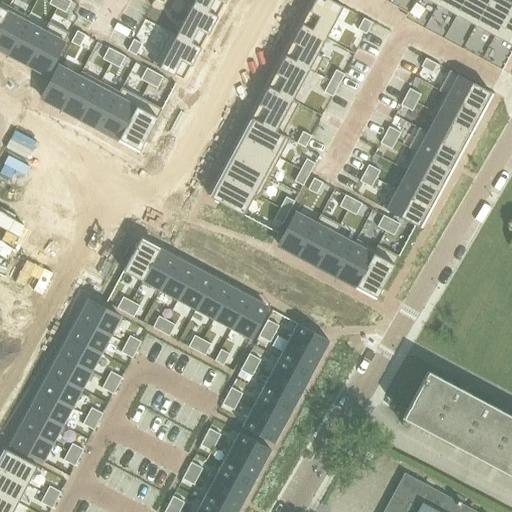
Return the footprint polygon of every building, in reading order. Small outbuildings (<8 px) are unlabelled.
[(50,0),(48,4),(57,8),(61,0),(50,0)] [(69,0),(61,0),(57,8),(65,12),(71,1),(69,0)] [(194,0),(192,4),(217,17),(224,4),(225,0),(194,0)] [(330,0),(314,0),(301,25),(325,38),(342,6),(330,0)] [(438,0),(436,5),(455,15),(463,0),(438,0)] [(463,0),(455,15),(474,25),(487,0),(463,0)] [(506,0),(487,0),(474,25),(493,35),(511,2),(506,0)] [(0,22),(9,6),(0,1),(0,22)] [(511,2),(493,35),(511,45),(511,2)] [(192,4),(176,36),(200,49),(207,36),(210,30),(217,17),(192,4)] [(9,6),(0,22),(0,49),(6,52),(8,53),(26,21),(28,16),(9,6)] [(363,18),(357,29),(366,34),(372,22),(363,18)] [(26,21),(8,53),(12,56),(25,63),(27,64),(45,30),(26,21)] [(45,30),(27,64),(31,66),(44,73),(47,74),(69,33),(49,22),(45,30)] [(301,25),(284,56),(308,69),(314,72),(323,56),(317,53),(325,38),(301,25)] [(77,30),(71,42),(79,47),(85,35),(77,30)] [(176,36),(159,67),(183,80),(190,67),(194,61),(200,49),(176,36)] [(133,39),(127,51),(136,55),(142,44),(133,39)] [(108,47),(102,59),(110,63),(116,52),(108,47)] [(116,52),(110,63),(119,68),(125,56),(116,52)] [(284,56),(267,87),(292,100),(308,69),(284,56)] [(426,58),(421,66),(432,72),(437,64),(426,58)] [(58,65),(41,98),(44,99),(57,106),(62,109),(79,76),(58,65)] [(146,68),(140,79),(148,83),(155,72),(146,68)] [(336,69),(330,81),(338,85),(344,74),(336,69)] [(438,90),(443,92),(480,112),(481,110),(488,97),(491,92),(449,70),(438,90)] [(155,72),(148,83),(157,88),(163,76),(155,72)] [(79,76),(62,109),(63,110),(76,116),(81,119),(98,86),(79,76)] [(330,81),(324,92),(332,96),(338,85),(330,81)] [(98,86),(81,119),(83,120),(96,127),(100,129),(117,96),(98,86)] [(267,87),(250,119),(251,120),(252,119),(281,135),(281,134),(298,104),(292,100),(267,87)] [(409,88),(405,96),(416,102),(421,94),(409,88)] [(433,111),(437,114),(470,131),(471,129),(478,116),(480,112),(443,92),(433,111)] [(117,96),(100,129),(102,130),(115,137),(119,139),(136,106),(117,96)] [(405,96),(400,105),(412,111),(416,102),(405,96)] [(136,106),(119,139),(122,141),(128,144),(139,150),(142,146),(144,142),(157,117),(136,106)] [(437,114),(427,133),(460,150),(461,148),(468,135),(470,131),(437,114)] [(244,134),(242,138),(279,158),(289,138),(281,134),(281,135),(252,119),(251,120),(251,121),(244,134)] [(389,126),(384,134),(396,141),(400,132),(389,126)] [(408,147),(412,149),(449,169),(450,167),(457,154),(460,150),(427,133),(418,128),(408,147)] [(302,131),(296,142),(305,147),(311,136),(302,131)] [(384,134),(380,143),(391,149),(396,141),(384,134)] [(234,153),(231,157),(268,177),(279,158),(242,138),(241,140),(234,153)] [(402,168),(406,171),(439,188),(440,186),(447,173),(449,169),(412,149),(402,168)] [(223,172),(221,176),(254,194),(258,196),(268,177),(231,157),(230,159),(223,172)] [(306,158),(300,170),(309,174),(315,163),(306,158)] [(368,164),(364,172),(376,179),(380,170),(368,164)] [(300,170),(294,181),(303,185),(309,174),(300,170)] [(406,171),(396,190),(429,207),(430,205),(437,192),(439,188),(406,171)] [(364,172),(360,181),(371,187),(376,179),(364,172)] [(216,186),(210,197),(215,199),(219,201),(243,215),(254,194),(221,176),(220,180),(216,186)] [(314,178),(308,189),(316,194),(322,182),(314,178)] [(392,187),(381,207),(418,227),(420,224),(427,211),(429,207),(396,190),(392,187)] [(345,195),(339,206),(347,210),(354,199),(345,195)] [(286,196),(280,208),(288,212),(294,201),(286,196)] [(354,199),(347,210),(356,215),(362,203),(354,199)] [(280,208),(274,219),(282,223),(288,212),(280,208)] [(295,212),(278,245),(281,247),(294,253),(298,256),(316,223),(295,212)] [(316,223),(298,256),(300,257),(313,264),(318,266),(335,233),(340,225),(320,215),(316,223)] [(383,215),(377,226),(385,231),(392,219),(383,215)] [(392,219),(385,231),(394,235),(400,224),(392,219)] [(335,233),(318,266),(320,267),(332,274),(337,276),(354,244),(353,243),(335,233)] [(135,247),(123,271),(124,271),(141,281),(158,249),(156,248),(151,245),(140,239),(137,244),(135,247)] [(354,244),(337,276),(339,277),(351,284),(356,286),(375,250),(355,239),(353,243),(354,244)] [(375,250),(356,286),(359,288),(365,291),(376,297),(379,293),(381,289),(394,265),(398,257),(378,246),(375,250)] [(158,249),(141,281),(159,290),(176,259),(175,258),(162,252),(158,249)] [(176,259),(159,290),(177,300),(194,269),(193,268),(180,261),(176,259)] [(194,269),(177,300),(195,310),(212,278),(211,277),(198,271),(194,269)] [(212,278),(195,310),(213,319),(230,288),(229,287),(216,280),(212,278)] [(230,288),(213,319),(231,329),(248,297),(247,297),(234,290),(230,288)] [(122,297),(116,308),(124,313),(130,301),(122,297)] [(248,297),(231,329),(250,339),(267,307),(265,306),(252,300),(248,297)] [(79,317),(79,319),(110,335),(120,317),(89,300),(86,305),(79,317)] [(130,301),(124,313),(133,317),(139,306),(130,301)] [(158,316),(152,327),(160,331),(166,320),(158,316)] [(70,335),(69,337),(100,353),(110,335),(79,319),(76,323),(70,335)] [(267,319),(263,328),(274,334),(278,326),(267,319)] [(166,320),(160,331),(169,336),(175,325),(166,320)] [(297,325),(288,341),(319,358),(328,340),(297,323),(297,325)] [(263,328),(258,336),(270,342),(274,334),(263,328)] [(129,335),(125,344),(137,350),(137,349),(141,341),(129,335)] [(194,335),(188,347),(196,351),(202,340),(194,335)] [(60,353),(59,355),(91,371),(100,353),(69,337),(67,341),(60,353)] [(202,340),(196,351),(205,355),(211,344),(202,340)] [(288,341),(279,358),(310,375),(319,358),(288,341)] [(125,344),(121,352),(132,358),(137,350),(125,344)] [(220,349),(214,360),(223,365),(229,354),(220,349)] [(249,353),(245,362),(256,368),(260,360),(249,353)] [(51,371),(50,372),(81,389),(91,371),(59,355),(57,359),(51,371)] [(279,358),(270,375),(301,392),(310,375),(279,358)] [(245,362),(240,370),(251,376),(256,368),(245,362)] [(511,415),(428,370),(403,417),(511,475),(511,415)] [(110,371),(106,379),(117,386),(122,377),(110,371)] [(41,389),(40,391),(72,407),(81,389),(50,372),(48,377),(41,389)] [(270,375),(260,392),(292,409),(301,392),(270,375)] [(106,379),(102,388),(113,394),(117,386),(106,379)] [(231,387),(226,396),(238,402),(242,393),(231,387)] [(31,407),(31,409),(62,425),(72,407),(40,391),(38,395),(31,407)] [(260,392),(251,409),(283,426),(292,409),(260,392)] [(226,396),(222,404),(233,410),(238,402),(226,396)] [(91,407),(87,415),(98,422),(103,413),(91,407)] [(22,425),(21,426),(52,443),(62,425),(31,409),(28,413),(22,425)] [(251,409),(242,426),(273,443),(283,426),(251,409)] [(87,415),(82,424),(94,430),(98,422),(87,415)] [(12,443),(11,445),(42,462),(52,443),(21,426),(19,431),(12,443)] [(209,428),(204,436),(216,442),(220,434),(209,428)] [(239,432),(229,450),(261,467),(270,449),(239,432)] [(204,436),(200,445),(211,451),(216,442),(204,436)] [(72,443),(67,451),(79,458),(83,449),(72,443)] [(0,458),(0,469),(27,484),(37,466),(5,449),(4,451),(0,458)] [(229,450),(220,467),(252,484),(261,467),(229,450)] [(67,451),(63,460),(74,466),(79,458),(67,451)] [(191,462),(186,470),(198,476),(202,468),(191,462)] [(220,467),(211,484),(243,500),(252,484),(220,467)] [(0,493),(17,502),(27,484),(0,469),(0,493)] [(186,470),(182,478),(193,485),(198,476),(186,470)] [(477,511),(404,473),(383,511),(477,511)] [(211,484),(202,501),(223,511),(236,511),(243,500),(211,484)] [(49,486),(45,494),(56,500),(61,492),(49,486)] [(0,511),(12,511),(17,502),(0,493),(0,511)] [(45,494),(40,502),(52,508),(56,500),(45,494)] [(173,496),(168,504),(180,510),(184,502),(173,496)] [(223,511),(202,501),(196,511),(223,511)]
